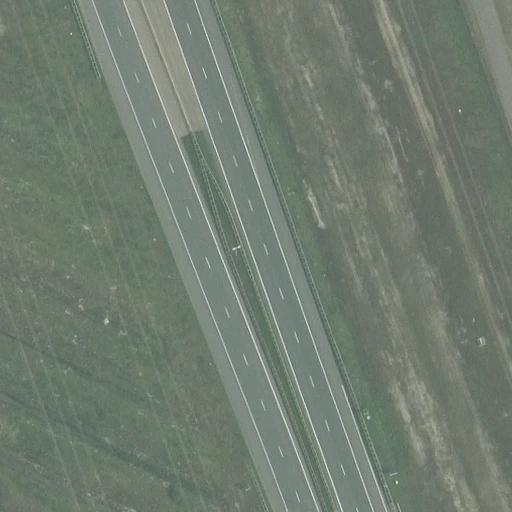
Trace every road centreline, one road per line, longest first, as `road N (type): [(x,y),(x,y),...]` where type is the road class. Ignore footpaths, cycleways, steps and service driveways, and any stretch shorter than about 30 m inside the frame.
road 1 (trunk): [(103,0),(301,511)]
road 2 (trunk): [(357,511),(178,0)]
